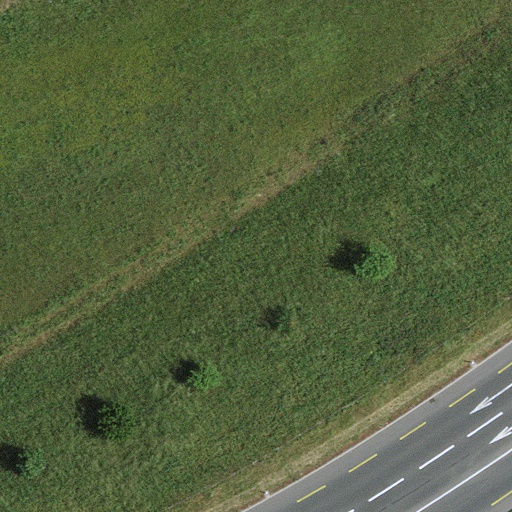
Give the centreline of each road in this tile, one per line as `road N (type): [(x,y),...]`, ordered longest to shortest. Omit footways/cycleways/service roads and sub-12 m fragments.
road 1 (motorway): [(0,251),(398,0)]
road 2 (motorway): [(148,0),(0,93)]
road 3 (primary): [(399,511),(511,435)]
